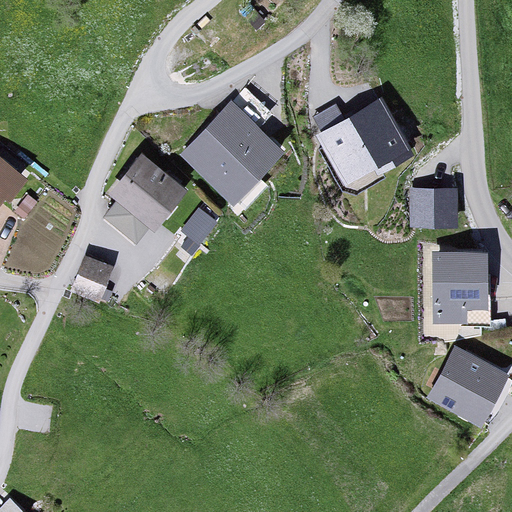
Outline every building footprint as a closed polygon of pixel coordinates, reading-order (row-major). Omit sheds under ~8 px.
[(383,95),(318,133),(349,186),(413,148),(383,95)] [(279,148),(231,103),(185,151),(233,197),(279,148)] [(142,156),(113,193),(120,198),(107,215),(135,236),(148,219),(153,223),(182,187),(142,156)] [(0,168),(0,201),(16,182),(0,168)] [(458,187),(411,188),(412,230),(459,229),(458,187)] [(200,244),(221,223),(205,206),(184,226),(200,244)] [(487,251),(427,252),(429,323),(488,322),(487,251)] [(111,268),(85,258),(74,286),(99,296),(111,268)] [(433,399),(478,422),(505,372),(460,348),(433,399)]
